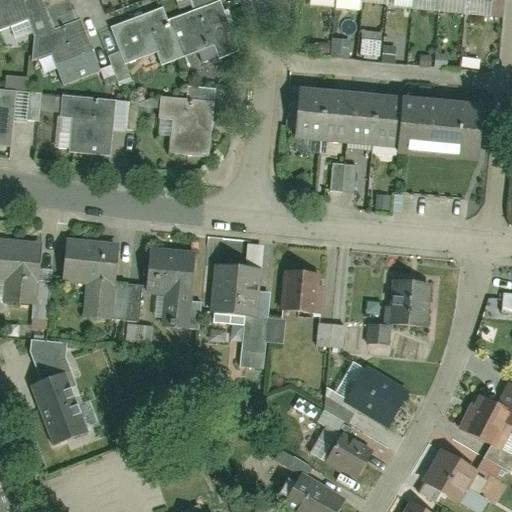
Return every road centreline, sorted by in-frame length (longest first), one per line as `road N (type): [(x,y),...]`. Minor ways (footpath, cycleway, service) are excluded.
road 1 (residential): [(374,511),(442,392),(485,244)]
road 2 (residential): [(256,220),(0,191)]
road 3 (residential): [(485,244),(256,220)]
road 4 (residential): [(256,220),(278,0)]
